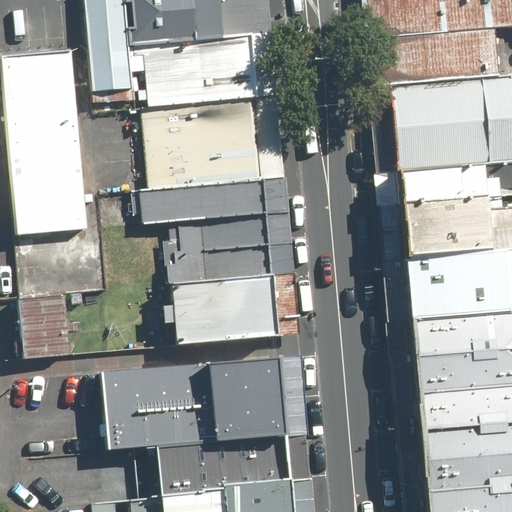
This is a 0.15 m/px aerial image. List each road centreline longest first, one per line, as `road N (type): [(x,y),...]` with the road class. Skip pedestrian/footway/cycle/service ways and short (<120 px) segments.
road 1 (tertiary): [(328,197),(356,511)]
road 2 (tertiary): [(328,197),(303,86),(296,0)]
road 3 (tertiary): [(327,0),(335,87),(328,197)]
